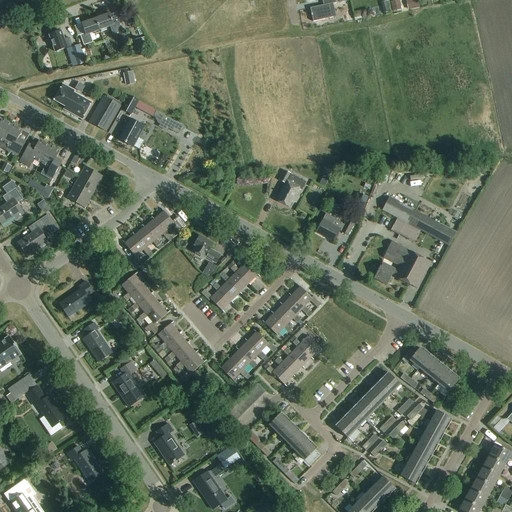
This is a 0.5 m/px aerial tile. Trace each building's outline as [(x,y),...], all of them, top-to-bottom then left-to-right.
[(322,0),(324,6),(310,9),(313,22),(336,17),(333,4),(336,4),(335,0),(322,0)] [(407,0),(406,0),(408,11),(420,8),(418,0),(407,0)] [(399,1),(391,3),(393,12),(402,10),(399,1)] [(110,14),(96,19),(100,31),(110,27),(113,36),(122,33),(118,22),(114,24),(110,14)] [(100,31),(96,19),(82,24),(85,34),(81,36),(84,46),(93,43),(90,35),(100,31)] [(65,41),(61,32),(50,36),(55,52),(71,47),(73,46),(70,39),(65,41)] [(121,36),(124,45),(131,42),(128,33),(121,36)] [(139,40),(131,43),(135,56),(143,53),(139,40)] [(79,46),(68,50),(73,65),(84,61),(79,46)] [(124,71),(126,84),(136,82),(133,69),(124,71)] [(76,82),(72,88),(80,92),(84,86),(76,82)] [(75,90),(64,84),(56,99),(66,105),(66,106),(71,109),(69,112),(82,120),(92,102),(81,96),(82,95),(75,91),(75,90)] [(106,132),(121,106),(103,97),(89,123),(106,132)] [(129,97),(121,111),(130,116),(136,105),(139,107),(141,103),(129,97)] [(164,116),(160,124),(174,131),(178,123),(164,116)] [(144,128),(128,119),(125,126),(127,127),(119,140),(133,148),(144,128)] [(0,146),(0,147),(12,126),(2,121),(0,123),(0,146)] [(22,132),(12,126),(0,147),(16,156),(24,143),(18,140),(22,132)] [(40,163),(49,147),(39,141),(35,149),(29,146),(20,162),(30,168),(34,160),(40,163)] [(49,147),(40,163),(46,167),(42,174),(52,180),(54,177),(61,164),(55,160),(60,153),(49,147)] [(82,156),(76,153),(74,158),(79,161),(82,156)] [(12,167),(7,165),(4,172),(8,174),(12,167)] [(79,178),(97,188),(103,177),(85,167),(79,178)] [(291,174),(284,171),(279,181),(286,184),(277,201),(289,208),(299,189),(302,190),(306,183),(291,174)] [(327,171),(324,177),(329,180),(332,173),(327,171)] [(91,198),(97,188),(79,178),(73,188),(91,198)] [(3,189),(7,194),(16,187),(12,181),(3,189)] [(45,189),(41,196),(48,199),(48,200),(52,192),(54,190),(47,186),(45,189)] [(91,198),(73,188),(67,199),(85,209),(91,198)] [(23,200),(16,189),(3,198),(7,204),(0,209),(0,223),(2,225),(15,216),(17,219),(24,214),(17,204),(23,200)] [(354,205),(363,209),(368,198),(358,194),(355,200),(355,201),(354,205)] [(449,246),(456,233),(430,219),(399,203),(390,198),(383,211),(397,219),(406,223),(449,246)] [(174,224),(164,212),(154,220),(169,238),(170,237),(167,232),(172,227),(179,235),(183,232),(176,223),(174,224)] [(59,230),(50,217),(43,222),(41,220),(28,228),(33,234),(18,244),(26,256),(39,247),(41,249),(49,244),(42,234),(48,230),(51,235),(59,230)] [(397,219),(391,231),(399,235),(406,223),(397,219)] [(154,220),(144,228),(159,246),(161,245),(157,240),(163,235),(167,240),(169,238),(154,220)] [(333,226),(323,220),(316,232),(334,242),(340,232),(348,236),(354,225),(348,221),(345,226),(335,220),(333,226)] [(157,248),(159,246),(144,228),(134,236),(149,254),(151,253),(147,248),(153,243),(157,248)] [(149,254),(134,236),(125,244),(135,258),(137,256),(143,251),(147,256),(149,254)] [(213,244),(200,236),(194,246),(196,247),(193,252),(205,259),(206,258),(216,264),(220,256),(210,250),(213,244)] [(382,263),(375,279),(386,285),(391,276),(417,289),(431,263),(392,242),(384,258),(399,266),(396,271),(382,263)] [(206,269),(212,273),(218,268),(209,263),(206,269)] [(234,266),(232,268),(249,284),(258,275),(246,263),(238,270),(234,266)] [(225,275),(223,277),(240,293),(249,284),(232,268),(231,270),(235,274),(230,279),(225,275)] [(128,294),(123,298),(125,300),(143,285),(135,275),(122,286),(128,294)] [(216,284),(214,286),(231,302),(240,293),(223,277),(222,279),(226,283),(221,288),(216,284)] [(93,292),(87,283),(79,288),(81,290),(59,305),(68,318),(91,302),(88,296),(93,292)] [(131,308),(133,310),(151,295),(143,285),(125,300),(126,302),(131,298),(136,304),(131,308)] [(231,302),(214,286),(213,287),(217,292),(212,297),(205,290),(201,294),(209,302),(211,300),(222,311),(231,302)] [(291,297),(308,313),(309,311),(305,307),(310,301),(317,308),(321,305),(313,297),(312,299),(300,288),(291,297)] [(159,304),(151,295),(133,310),(135,312),(139,307),(144,313),(140,317),(142,320),(159,304)] [(291,297),(282,306),(299,322),(300,321),(301,320),(296,316),(301,311),(306,315),(308,313),(291,297)] [(148,333),(151,331),(155,335),(163,329),(157,323),(168,314),(159,304),(142,320),(143,321),(148,317),(153,323),(145,329),(148,333)] [(282,306),(273,315),(290,331),(292,329),(287,325),(293,320),(297,324),(298,324),(299,322),(282,306)] [(290,331),(273,315),(265,324),(277,336),(284,329),(288,333),(290,331)] [(99,330),(94,324),(84,331),(88,336),(83,340),(99,363),(112,354),(97,332),(99,330)] [(160,347),(161,349),(179,334),(171,325),(158,336),(165,343),(160,347)] [(247,342),(264,358),(266,357),(261,352),(266,347),(274,354),(277,350),(269,343),(268,344),(256,333),(247,342)] [(168,357),(170,359),(187,344),(179,334),(161,349),(163,351),(168,347),(173,353),(168,357)] [(0,370),(22,355),(9,337),(0,343),(0,370)] [(294,342),(311,358),(320,349),(308,337),(301,344),(296,340),(294,342)] [(262,360),(264,358),(247,342),(239,351),(255,367),(257,366),(252,361),(258,356),(262,360)] [(287,349),(286,351),(302,367),(311,358),(294,342),(293,343),(297,348),(292,353),(287,349)] [(196,354),(187,344),(170,359),(171,361),(176,357),(181,363),(176,367),(178,369),(196,354)] [(420,349),(415,354),(410,350),(402,361),(407,365),(410,361),(419,369),(430,356),(424,351),(424,352),(420,349)] [(239,351),(230,360),(246,376),(248,375),(243,370),(249,365),(253,369),(255,367),(239,351)] [(278,358),(277,360),(293,376),(302,367),(286,351),(284,353),(288,357),(283,362),(278,358)] [(196,354),(178,369),(179,370),(184,366),(189,372),(181,379),(184,382),(193,375),(192,374),(204,364),(196,354)] [(419,369),(429,377),(440,364),(434,359),(433,360),(430,357),(431,356),(430,356),(419,369)] [(246,376),(230,360),(221,369),(233,381),(240,374),(245,378),(246,376)] [(293,376),(277,360),(275,362),(280,366),(274,371),(270,367),(266,371),(272,376),(273,374),(284,385),(293,376)] [(114,384),(120,393),(129,407),(144,397),(130,376),(136,371),(131,363),(121,370),(125,376),(114,384)] [(429,377),(439,385),(450,372),(444,366),(443,368),(439,365),(440,364),(429,377)] [(448,393),(459,379),(453,374),(452,375),(449,373),(450,372),(439,385),(448,393)] [(400,385),(387,373),(382,379),(383,380),(380,383),(379,382),(391,394),(400,385)] [(407,384),(411,379),(404,374),(400,378),(407,384)] [(411,379),(407,384),(415,389),(418,385),(411,379)] [(383,403),(391,394),(379,382),(373,387),(374,388),(371,392),(370,391),(383,403)] [(254,389),(262,396),(266,392),(258,385),(254,389)] [(41,393),(37,387),(27,395),(35,407),(37,406),(53,428),(65,420),(49,397),(46,399),(41,393)] [(258,400),(262,396),(254,389),(250,393),(258,400)] [(427,399),(431,395),(424,389),(420,393),(427,399)] [(362,400),(361,400),(374,412),(383,403),(370,391),(365,396),(366,397),(363,400),(362,400)] [(254,404),(258,400),(250,393),(246,396),(254,404)] [(15,402),(10,394),(6,397),(11,405),(15,402)] [(431,395),(427,399),(434,404),(438,400),(431,395)] [(246,396),(242,400),(250,408),(254,404),(246,396)] [(403,406),(407,410),(414,403),(409,399),(403,406)] [(246,412),(250,408),(242,400),(238,404),(246,412)] [(353,408),(353,409),(365,421),(374,412),(361,400),(356,405),(357,406),(354,409),(353,408)] [(242,416),(246,412),(238,404),(234,408),(242,416)] [(413,411),(417,415),(423,409),(419,405),(413,411)] [(407,410),(403,406),(397,412),(401,416),(407,410)] [(234,408),(230,412),(238,420),(242,416),(234,408)] [(344,417),(344,418),(356,430),(365,421),(353,409),(347,414),(348,415),(345,418),(344,417)] [(417,415),(413,411),(407,417),(411,421),(417,415)] [(450,424),(448,423),(451,419),(437,411),(431,422),(446,431),(450,424)] [(238,420),(230,412),(226,416),(234,424),(238,420)] [(285,417),(284,418),(280,414),(269,426),(278,435),(289,423),(290,423),(291,422),(285,417)] [(499,434),(510,422),(507,420),(502,420),(498,416),(490,425),(499,434)] [(386,423),(390,427),(396,421),(392,417),(386,423)] [(356,430),(344,418),(339,423),(340,424),(336,428),(348,439),(356,430)] [(198,435),(205,431),(198,419),(191,424),(198,435)] [(431,422),(424,433),(440,442),(444,435),(442,434),(445,430),(446,431),(431,422)] [(294,426),(293,427),(290,423),(289,423),(278,435),(287,444),(298,432),(299,431),(294,426)] [(390,427),(386,423),(380,429),(384,434),(390,427)] [(395,429),(399,433),(405,427),(401,423),(395,429)] [(173,432),(168,424),(156,433),(161,439),(154,444),(170,466),(184,456),(169,434),(173,432)] [(399,433),(395,429),(389,435),(393,439),(399,433)] [(302,435),(298,432),(287,444),(296,453),(307,441),(308,440),(303,434),(302,435)] [(424,433),(418,444),(434,453),(438,446),(436,445),(439,441),(440,442),(424,433)] [(369,441),(373,445),(379,439),(375,435),(369,441)] [(261,452),(265,448),(259,441),(255,445),(261,452)] [(310,444),(307,441),(296,453),(304,461),(317,449),(311,443),(310,444)] [(373,445),(369,441),(362,448),(366,452),(373,445)] [(377,448),(381,452),(387,445),(383,441),(377,448)] [(418,444),(412,455),(427,463),(428,463),(432,457),(430,456),(433,452),(434,453),(418,444)] [(505,465),(509,458),(511,459),(511,454),(495,445),(489,456),(505,465)] [(83,454),(78,447),(68,455),(72,461),(74,460),(90,483),(102,474),(87,451),(83,454)] [(223,455),(217,458),(221,464),(226,471),(229,475),(234,471),(246,463),(234,447),(223,455)] [(0,470),(11,463),(0,448),(0,470)] [(265,448),(261,452),(267,458),(271,454),(265,448)] [(381,452),(377,448),(371,454),(375,458),(381,452)] [(412,455),(406,466),(422,474),(426,467),(424,467),(427,463),(412,455)] [(499,476),(505,465),(489,456),(483,467),(499,476)] [(279,469),(283,465),(277,459),(272,463),(279,469)] [(356,469),(360,473),(367,467),(363,463),(356,469)] [(283,465),(279,469),(285,476),(289,471),(283,465)] [(422,474),(406,466),(400,477),(416,485),(420,478),(418,478),(421,474),(422,474)] [(493,487),(499,476),(483,467),(477,478),(493,487)] [(360,473),(356,469),(350,475),(354,479),(360,473)] [(227,501),(208,473),(193,483),(212,510),(222,504),(226,509),(234,504),(230,499),(227,501)] [(392,493),(391,492),(394,489),(383,477),(374,486),(387,499),(392,493)] [(477,478),(471,489),(487,498),(493,487),(477,478)] [(339,486),(343,490),(349,484),(345,480),(339,486)] [(343,490),(339,486),(332,493),(336,497),(343,490)] [(374,486),(365,495),(378,508),(383,502),(382,501),(385,498),(386,499),(387,499),(374,486)] [(25,494),(20,487),(10,495),(14,501),(10,504),(16,511),(34,511),(23,495),(25,494)] [(503,493),(511,497),(511,494),(511,491),(505,488),(503,493)] [(481,509),(487,498),(471,489),(464,500),(481,509)] [(511,497),(503,493),(500,498),(508,502),(511,497)] [(365,495),(356,504),(364,511),(373,511),(374,511),(373,510),(377,507),(378,508),(365,495)] [(458,511),(479,511),(481,509),(464,500),(458,511)]
